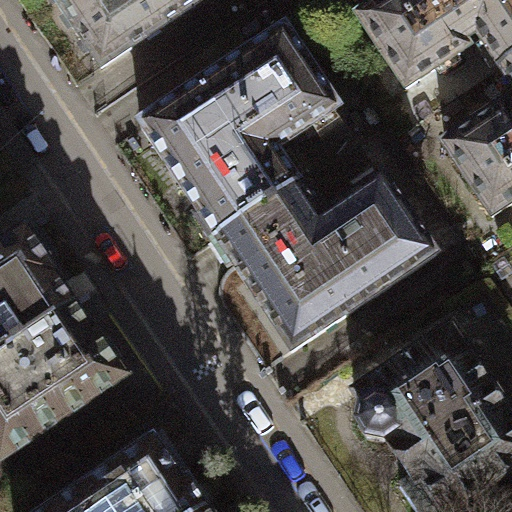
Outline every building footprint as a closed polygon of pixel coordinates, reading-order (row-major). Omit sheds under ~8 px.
[(53,0),(100,70),(205,0),(53,0)] [(511,0),(387,0),(360,17),(405,88),(467,49),(462,41),(476,32),(500,68),(511,60),(511,0)] [(140,127),(216,242),(297,188),(273,152),(337,110),(284,31),(140,127)] [(511,201),(511,60),(500,68),(511,88),(511,112),(509,115),(505,108),(445,146),(489,216),(511,201)] [(319,220),(297,188),(216,242),(291,354),(437,257),(383,178),(319,220)] [(26,234),(0,251),(0,355),(69,310),(49,279),(54,276),(26,234)] [(69,310),(0,355),(0,457),(122,377),(94,334),(87,338),(69,310)] [(460,511),(511,478),(511,406),(456,325),(355,395),(362,406),(358,425),(368,441),(386,442),(411,477),(396,487),(411,511),(460,511)] [(152,444),(50,511),(200,511),(204,510),(187,484),(181,488),(152,444)]
